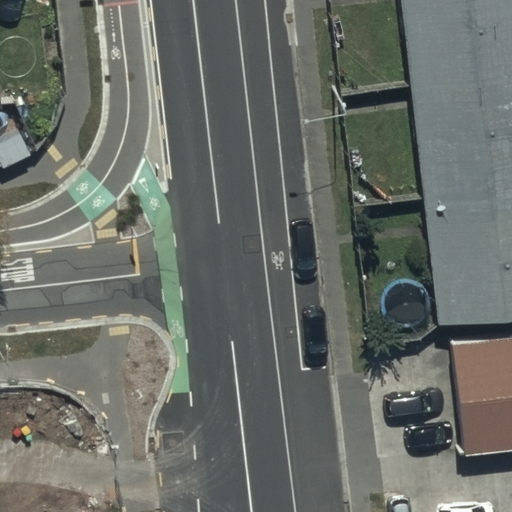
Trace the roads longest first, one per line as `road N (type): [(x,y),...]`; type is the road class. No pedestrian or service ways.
road 1 (tertiary): [(250,511),(220,247)]
road 2 (tertiary): [(220,247),(191,0)]
road 3 (residential): [(0,273),(220,247)]
